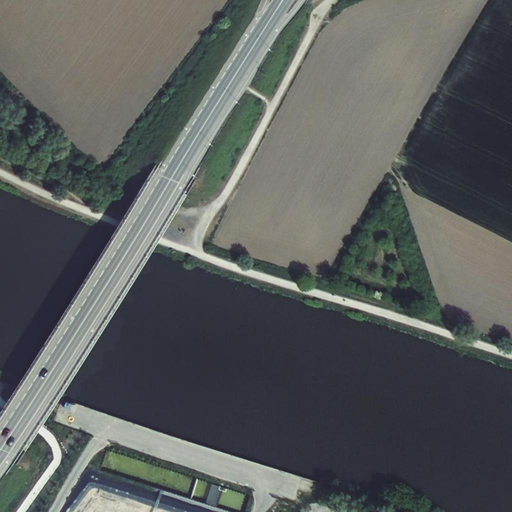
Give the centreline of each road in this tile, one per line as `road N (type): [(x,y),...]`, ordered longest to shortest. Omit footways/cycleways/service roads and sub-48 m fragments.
road 1 (secondary): [(0,445),(276,10)]
road 2 (track): [(21,511),(59,458),(49,437),(0,395)]
